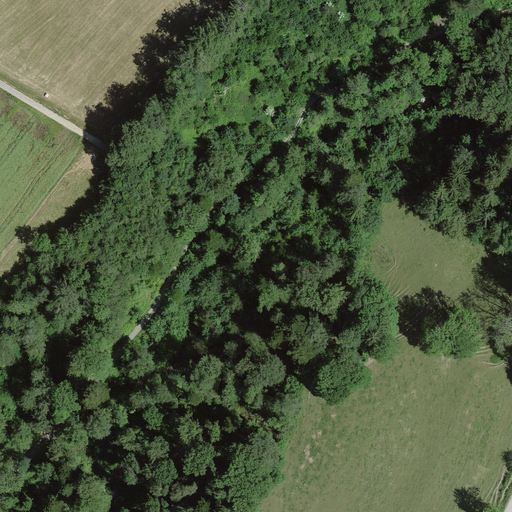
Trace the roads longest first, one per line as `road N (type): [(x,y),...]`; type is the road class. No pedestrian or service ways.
road 1 (track): [(0,493),(149,319),(187,244)]
road 2 (track): [(111,151),(0,85)]
